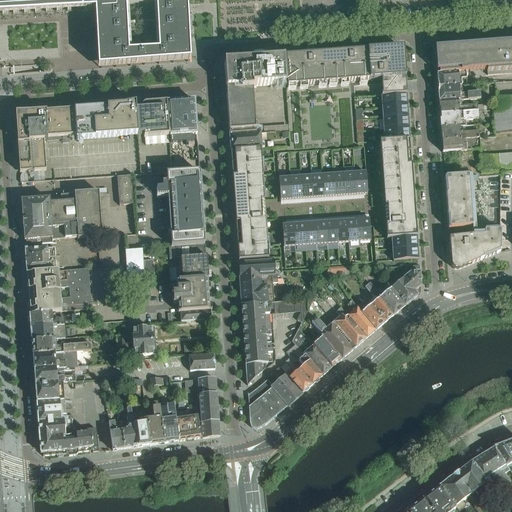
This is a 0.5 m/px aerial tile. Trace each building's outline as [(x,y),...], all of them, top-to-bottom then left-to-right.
[(0,0),(0,76),(9,76),(51,73),(52,73),(96,69),(97,69),(190,62),(190,61),(187,4),(186,0),(0,0)] [(511,39),(441,45),(441,46),(442,46),(442,48),(434,48),(436,72),(438,71),(439,74),(466,72),(465,72),(467,72),(467,71),(487,69),(487,71),(487,72),(511,69),(511,39)] [(405,88),(405,79),(403,49),(365,52),(368,82),(381,81),(381,89),(382,96),(406,94),(405,88)] [(368,82),(365,52),(325,55),(327,85),(368,82)] [(327,85),(325,55),(284,58),(285,85),(287,84),(287,88),(327,85)] [(255,134),(255,133),(252,87),(285,85),(284,58),(226,62),(224,62),(224,65),(229,136),(255,134)] [(461,86),(461,79),(466,79),(466,72),(439,74),(436,75),(437,85),(437,88),(458,87),(458,86),(461,86)] [(496,98),(495,93),(480,94),(480,92),(462,94),(462,88),(458,88),(458,87),(437,88),(438,93),(439,102),(463,100),(463,101),(492,99),(496,98)] [(406,94),(382,96),(381,96),(382,118),(407,116),(406,94)] [(511,133),(511,97),(496,98),(492,99),(495,135),(511,133)] [(483,111),(483,105),(477,106),(477,105),(464,106),(463,101),(463,100),(439,102),(439,103),(438,103),(439,115),(483,111)] [(169,103),(167,103),(170,136),(169,136),(169,137),(170,137),(170,143),(182,142),(185,142),(188,142),(195,141),(194,135),(197,135),(197,133),(196,133),(194,106),(194,104),(194,103),(194,101),(192,101),(183,102),(177,102),(169,103)] [(170,136),(167,103),(149,104),(145,105),(144,105),(143,105),(143,106),(142,106),(141,107),(141,108),(141,109),(141,111),(138,111),(136,111),(137,135),(136,135),(137,136),(140,135),(143,135),(143,138),(169,136),(170,136)] [(137,135),(136,111),(135,104),(131,105),(123,106),(119,106),(105,107),(77,109),(74,110),(76,136),(76,139),(107,137),(130,135),(133,135),(136,135),(137,135)] [(45,164),(43,141),(61,140),(61,137),(76,136),(74,110),(54,111),(42,112),(26,113),(15,114),(16,125),(17,140),(18,150),(19,166),(19,173),(22,173),(21,175),(20,177),(20,178),(20,183),(28,182),(27,173),(33,172),(34,182),(44,181),(43,171),(46,171),(45,164)] [(466,127),(465,120),(478,119),(478,120),(484,120),(483,111),(439,115),(440,129),(465,127),(466,127)] [(408,127),(407,116),(382,118),(383,129),(408,127)] [(409,138),(408,127),(383,129),(384,140),(409,138)] [(479,139),(479,132),(465,133),(465,127),(440,129),(441,142),(479,139)] [(260,133),(255,133),(255,134),(229,136),(230,151),(260,150),(261,149),(260,133)] [(410,150),(409,138),(384,140),(384,142),(379,142),(380,152),(410,150)] [(480,149),(479,141),(479,139),(441,142),(442,152),(462,151),(480,149)] [(268,259),(265,221),(265,218),(265,213),(264,201),(260,150),(230,151),(234,204),(235,215),(235,220),(238,262),(268,259)] [(410,150),(380,152),(381,163),(382,174),(382,185),(383,196),(384,207),(384,209),(385,218),(385,226),(386,239),(391,239),(416,237),(415,216),(414,207),(414,205),(413,194),(412,183),(412,172),(411,161),(410,150)] [(480,156),(480,158),(480,166),(481,174),(500,173),(511,172),(511,153),(480,156)] [(343,168),(332,169),(334,197),(345,196),(343,168)] [(354,168),(343,168),(345,196),(356,195),(355,174),(354,168)] [(332,169),(321,170),(323,198),(334,197),(332,169)] [(321,170),(311,170),(311,177),(313,199),(323,198),(321,170)] [(203,233),(200,177),(199,172),(166,174),(166,179),(167,184),(158,185),(158,190),(156,190),(157,198),(171,197),(175,247),(171,247),(171,248),(174,248),(204,245),(203,233)] [(367,195),(366,173),(355,174),(356,195),(367,195)] [(500,231),(501,173),(468,176),(462,176),(466,228),(448,229),(449,239),(451,265),(451,266),(451,267),(452,268),(453,269),(454,269),(455,270),(456,270),(457,270),(458,270),(459,270),(464,268),(468,266),(479,261),(500,253),(500,231)] [(133,205),(131,176),(117,177),(119,206),(133,205)] [(472,228),(468,176),(444,178),(448,229),(472,228)] [(302,199),(300,177),(289,178),(291,200),(302,199)] [(313,199),(311,177),(300,177),(302,199),(313,199)] [(291,200),(289,178),(278,179),(280,201),(291,200)] [(101,216),(99,192),(75,193),(75,194),(61,195),(61,202),(49,203),(49,199),(22,201),(23,221),(24,241),(26,241),(26,246),(51,244),(51,240),(77,238),(77,239),(102,237),(101,216)] [(358,220),(347,221),(349,243),(349,249),(360,249),(360,242),(358,220)] [(368,220),(358,220),(360,242),(370,241),(369,227),(369,220),(368,220)] [(347,221),(336,222),(338,244),(349,243),(347,221)] [(336,222),(325,223),(327,244),(327,251),(338,250),(338,244),(336,222)] [(325,223),(314,224),(316,245),(316,252),(327,251),(327,244),(325,223)] [(303,224),(293,225),(294,247),(295,253),(305,252),(305,246),(303,224)] [(314,224),(303,224),(305,246),(305,252),(316,252),(316,245),(314,224)] [(285,226),(282,226),(282,232),(283,247),(284,254),(295,253),(294,247),(293,225),(285,226)] [(417,249),(416,237),(391,239),(392,250),(417,249)] [(205,245),(204,245),(174,248),(175,256),(169,257),(169,260),(175,259),(206,257),(205,245)] [(57,271),(55,249),(25,251),(27,273),(57,271)] [(418,260),(417,249),(392,250),(393,262),(418,260)] [(154,277),(153,261),(143,261),(142,250),(125,251),(126,262),(126,268),(127,278),(127,284),(133,284),(133,278),(154,277)] [(207,279),(206,257),(175,259),(175,268),(166,269),(166,275),(182,274),(182,281),(207,279)] [(275,279),(274,275),(273,261),(238,264),(239,278),(240,278),(242,306),(263,304),(274,304),(274,303),(272,284),(278,283),(277,279),(275,279)] [(127,278),(126,268),(113,269),(113,279),(127,278)] [(334,277),(333,274),(330,268),(326,274),(329,279),(334,277)] [(60,314),(60,313),(91,311),(90,291),(88,270),(88,269),(57,272),(57,271),(27,273),(29,295),(30,316),(51,314),(60,314)] [(418,297),(414,292),(420,286),(419,273),(409,274),(390,289),(405,306),(412,301),(418,297)] [(209,302),(207,279),(182,281),(176,281),(176,289),(172,290),(173,304),(178,304),(178,309),(178,313),(180,313),(210,311),(209,306),(209,302)] [(321,284),(315,297),(318,301),(324,288),(321,284)] [(405,306),(390,289),(388,291),(386,288),(378,295),(369,284),(365,288),(372,295),(377,301),(379,300),(393,317),(405,306)] [(379,300),(377,301),(372,295),(357,308),(360,312),(376,331),(386,322),(393,317),(379,300)] [(347,304),(347,306),(349,308),(352,312),(348,316),(367,338),(376,331),(360,312),(357,308),(352,301),(347,304)] [(270,323),(269,309),(264,309),(263,304),(242,306),(241,306),(243,325),(242,325),(243,325),(270,323)] [(346,313),(345,312),(344,312),(341,308),(336,313),(340,317),(334,323),(356,348),(367,338),(346,313)] [(211,320),(210,311),(180,313),(181,322),(211,320)] [(64,327),(63,319),(54,319),(55,322),(52,322),(51,314),(30,316),(31,329),(62,326),(62,327),(64,327)] [(356,348),(334,323),(326,329),(316,319),(311,323),(321,334),(323,332),(325,335),(323,337),(338,355),(340,354),(344,358),(356,348)] [(271,343),(270,337),(271,337),(270,323),(243,325),(243,326),(244,345),(271,343)] [(62,326),(31,329),(32,342),(58,340),(60,340),(65,339),(64,327),(62,327),(62,326)] [(152,356),(150,329),(133,330),(133,339),(132,339),(129,339),(122,340),(122,349),(130,349),(131,361),(133,361),(133,357),(135,357),(152,356)] [(314,346),(313,346),(310,343),(304,348),(301,345),(302,345),(301,343),(306,338),(298,329),(292,342),(295,346),(295,345),(305,356),(322,376),(333,367),(329,363),(328,364),(313,347),(314,346)] [(338,355),(323,337),(313,346),(314,346),(313,347),(328,364),(329,363),(333,367),(344,358),(340,354),(338,355)] [(94,351),(93,344),(61,346),(60,340),(58,340),(32,342),(33,356),(76,353),(76,352),(94,351)] [(271,350),(271,343),(244,345),(246,365),(245,365),(245,366),(265,364),(268,364),(272,363),(272,354),(272,350),(271,350)] [(299,361),(305,356),(295,345),(295,346),(286,353),(290,358),(285,362),(291,369),(286,373),(303,393),(312,386),(291,362),(299,361)] [(77,368),(76,353),(33,356),(34,371),(74,368),(77,368)] [(214,370),(213,355),(189,356),(190,372),(214,370)] [(322,376),(305,356),(299,361),(291,362),(312,386),(322,376)] [(247,386),(265,369),(265,364),(245,366),(246,376),(247,386)] [(64,377),(63,371),(74,370),(74,368),(34,371),(35,385),(63,383),(63,384),(76,382),(75,381),(75,376),(64,377)] [(303,393),(286,373),(285,374),(279,368),(271,375),(272,376),(266,381),(287,407),(303,393)] [(219,425),(216,392),(215,380),(198,381),(198,382),(185,382),(185,394),(186,394),(199,393),(202,439),(209,438),(210,438),(219,437),(219,426),(219,425)] [(287,407),(266,381),(249,396),(248,395),(249,418),(250,424),(251,428),(252,429),(256,430),(261,428),(263,427),(268,423),(276,417),(287,407)] [(64,396),(63,384),(63,383),(35,385),(37,403),(64,401),(64,396)] [(65,412),(64,401),(37,403),(38,424),(72,420),(73,420),(72,411),(65,412)] [(159,407),(158,401),(151,402),(153,416),(146,417),(150,446),(164,444),(159,407)] [(175,420),(176,420),(174,405),(159,407),(164,444),(178,442),(175,420)] [(132,419),(131,408),(123,409),(124,422),(121,422),(124,449),(136,448),(132,419)] [(124,449),(121,422),(115,423),(114,422),(111,422),(110,418),(111,418),(110,409),(107,409),(111,441),(112,451),(124,449)] [(150,446),(146,417),(132,419),(136,448),(150,446)] [(200,439),(197,417),(176,420),(175,420),(178,442),(200,439)] [(72,429),(72,420),(38,424),(39,433),(69,430),(72,429)] [(98,453),(95,429),(69,432),(69,430),(39,433),(40,454),(43,454),(43,457),(52,456),(66,455),(68,456),(68,457),(76,456),(78,453),(92,452),(92,454),(98,453)] [(511,453),(506,444),(494,449),(509,472),(511,475),(511,453)] [(509,472),(494,449),(482,456),(503,485),(502,485),(504,488),(507,492),(509,491),(504,484),(509,481),(504,473),(505,474),(509,471),(509,472)] [(503,485),(482,456),(471,463),(489,487),(494,484),(497,489),(502,485),(503,485)] [(489,487),(471,463),(455,475),(471,495),(475,492),(477,496),(482,493),(483,495),(487,495),(490,493),(491,489),(489,487)] [(471,495),(455,475),(439,488),(455,509),(457,511),(456,511),(459,511),(466,507),(463,502),(471,495)] [(451,511),(455,509),(439,488),(422,501),(407,511),(451,511)]
